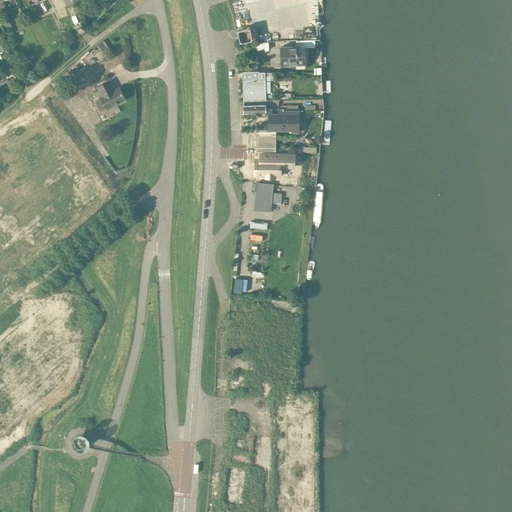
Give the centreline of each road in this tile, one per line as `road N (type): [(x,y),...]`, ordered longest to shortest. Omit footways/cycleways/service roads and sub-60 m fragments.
road 1 (secondary): [(197,0),(211,119),(186,478)]
road 2 (residential): [(0,429),(27,389),(52,290),(24,192),(0,161)]
road 3 (unclassified): [(87,511),(131,368),(149,251),(161,238)]
road 4 (unclassified): [(186,478),(173,438),(161,238)]
road 5 (unclassified): [(161,238),(171,87),(157,0)]
